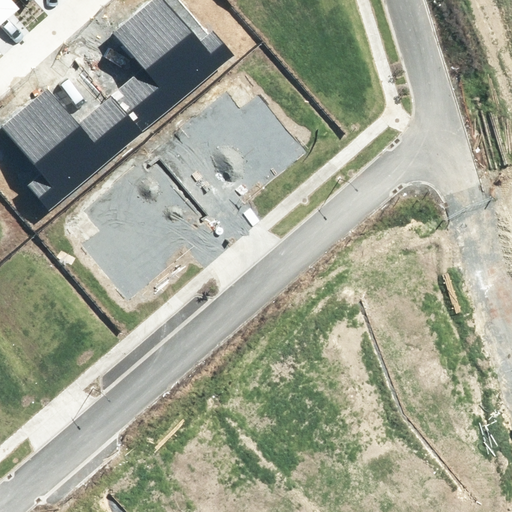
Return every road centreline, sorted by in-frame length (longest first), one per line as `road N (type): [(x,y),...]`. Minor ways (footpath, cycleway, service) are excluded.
road 1 (residential): [(434,120),(409,150),(0,496)]
road 2 (residential): [(0,93),(110,0)]
road 3 (residential): [(434,120),(400,0)]
